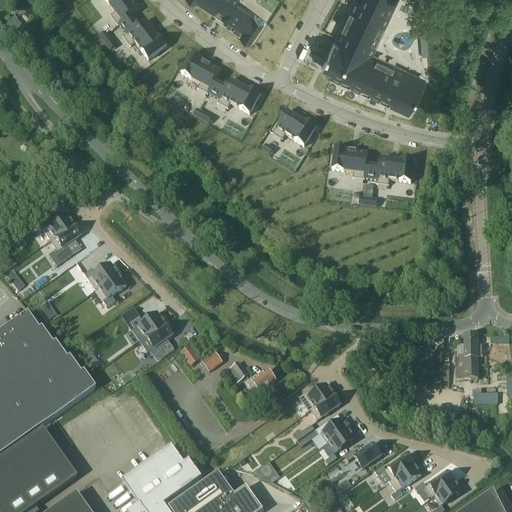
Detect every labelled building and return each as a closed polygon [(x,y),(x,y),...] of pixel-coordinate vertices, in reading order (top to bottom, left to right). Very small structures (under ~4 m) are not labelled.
[(103,0),(115,15),(110,18),(117,28),(118,27),(126,37),(122,40),(130,49),(134,45),(148,63),(166,48),(159,39),(157,40),(155,38),(151,33),(144,23),(137,29),(129,19),(139,11),(131,2),(129,0),(103,0)] [(192,0),(196,2),(197,1),(215,12),(215,13),(218,8),(229,15),(224,22),(242,34),(241,36),(251,43),(265,22),(238,4),(239,0),(192,0)] [(334,43),(322,68),(333,73),(330,78),(332,79),(389,105),(390,106),(392,101),(395,102),(393,107),(404,112),(406,107),(412,110),(424,85),(418,82),(420,78),(409,73),(407,77),(404,76),(407,71),(372,55),(397,0),(361,0),(360,1),(357,0),(355,0),(355,1),(337,38),(337,39),(342,41),(340,45),(334,43)] [(427,26),(420,27),(422,57),(429,56),(427,26)] [(105,34),(99,39),(110,53),(116,48),(105,34)] [(192,55),(181,76),(199,86),(197,91),(207,97),(208,96),(219,102),(217,106),(227,112),(230,106),(249,117),(260,96),(250,91),(249,92),(246,91),(240,88),(230,82),(225,90),(214,84),(220,73),(209,68),(203,64),(201,63),(202,61),(192,55)] [(196,111),(193,118),(209,126),(212,120),(196,111)] [(286,113),(272,136),(282,142),(285,137),(304,149),(316,129),(306,123),(305,125),(302,123),(297,120),(286,113)] [(265,147),(262,153),(269,158),(273,151),(265,147)] [(334,149),(331,172),(353,175),(352,181),(364,182),(364,181),(377,183),(376,187),(388,188),(389,183),(410,185),(413,162),(401,161),(401,163),(391,162),(385,161),(380,160),(378,169),(366,167),(367,155),(362,155),(355,154),(346,153),(346,151),(334,149)] [(31,195),(16,180),(9,187),(24,202),(31,195)] [(72,196),(72,195),(66,189),(59,195),(66,202),(72,196)] [(358,207),(376,209),(377,202),(359,200),(358,207)] [(46,221),(38,227),(49,243),(72,227),(64,216),(50,226),(46,221)] [(72,227),(49,243),(60,259),(69,253),(65,248),(79,238),(72,227)] [(92,271),(84,277),(95,293),(118,277),(110,266),(96,276),(92,271)] [(118,277),(95,293),(99,291),(106,301),(102,304),(106,309),(115,303),(111,298),(126,288),(118,277)] [(139,321),(131,327),(134,331),(131,333),(139,344),(165,327),(164,325),(166,324),(161,317),(159,318),(157,315),(143,325),(139,321)] [(0,457),(39,430),(94,391),(82,374),(79,376),(68,360),(65,361),(54,345),(51,347),(40,330),(37,332),(26,316),(0,333),(0,457)] [(165,327),(139,344),(147,356),(150,354),(153,358),(162,352),(158,348),(173,338),(165,327)] [(478,381),(477,359),(482,359),(481,347),(477,347),(477,337),(464,337),(465,358),(456,358),(456,377),(454,377),(454,380),(456,380),(456,381),(478,381)] [(491,338),(491,346),(509,347),(509,339),(491,338)] [(200,362),(190,348),(180,355),(190,369),(200,362)] [(215,355),(202,364),(209,374),(217,368),(216,367),(220,363),(215,355)] [(227,372),(236,386),(247,378),(238,365),(227,372)] [(439,365),(439,389),(448,391),(449,365),(439,365)] [(276,384),(267,372),(256,379),(255,377),(249,382),(258,396),(276,384)] [(307,394),(298,400),(308,415),(333,397),(332,396),(334,394),(329,388),(327,389),(326,387),(310,398),(307,394)] [(481,391),(472,391),(472,396),(473,396),(473,407),(498,406),(498,395),(481,396),(481,391)] [(333,397),(308,415),(310,414),(317,423),(340,407),(333,397)] [(318,438),(311,442),(318,452),(322,450),(348,432),(340,422),(318,438)] [(311,428),(294,440),(297,444),(314,432),(311,428)] [(0,460),(0,511),(30,511),(75,480),(41,431),(0,460)] [(348,432),(322,450),(329,460),(334,457),(355,442),(353,440),(355,439),(351,433),(349,434),(348,432)] [(315,434),(298,445),(301,449),(311,442),(318,438),(315,434)] [(353,452),(344,458),(347,463),(353,458),(362,472),(381,458),(372,446),(356,457),(353,452)] [(167,511),(164,507),(202,481),(188,462),(184,465),(171,448),(121,483),(139,507),(131,511),(167,511)] [(329,460),(325,463),(328,467),(336,461),(334,457),(329,460)] [(385,472),(383,473),(384,473),(390,483),(388,484),(389,485),(414,468),(406,457),(385,472)] [(382,468),(374,474),(376,478),(384,473),(383,473),(385,472),(382,468)] [(414,468),(389,485),(396,495),(399,493),(420,478),(414,468)] [(234,497),(218,474),(168,510),(169,511),(262,511),(246,489),(234,497)] [(426,489),(424,490),(431,501),(433,499),(434,500),(454,485),(447,474),(426,489)] [(423,485),(414,491),(417,495),(424,490),(426,489),(423,485)] [(454,485),(434,500),(440,509),(441,509),(461,495),(454,485)] [(396,495),(391,498),(393,502),(402,496),(399,493),(396,495)] [(502,511),(493,494),(467,511),(502,511)] [(85,511),(75,496),(51,511),(85,511)]
